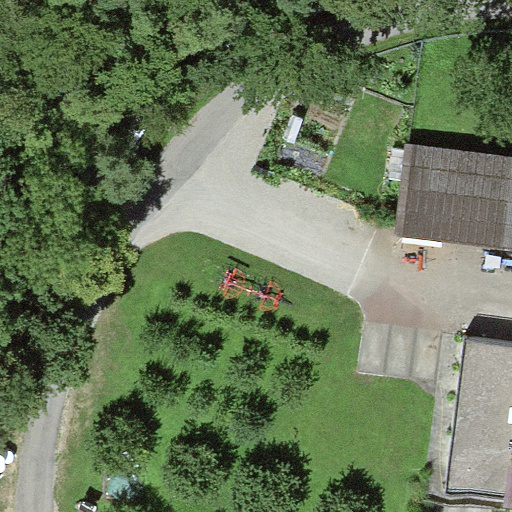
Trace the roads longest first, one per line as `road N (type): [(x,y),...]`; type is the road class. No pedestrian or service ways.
road 1 (track): [(511,294),(396,276),(240,198),(124,211),(25,424),(32,511)]
road 2 (track): [(511,8),(458,4),(299,46),(158,142),(124,211)]
